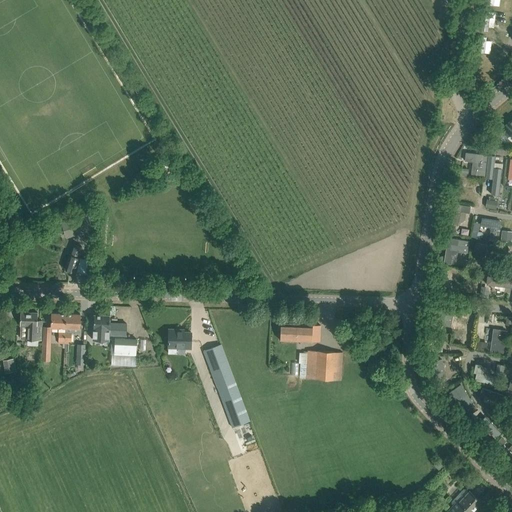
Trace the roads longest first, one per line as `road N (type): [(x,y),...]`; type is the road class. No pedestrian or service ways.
road 1 (tertiary): [(414,303),(0,292)]
road 2 (tertiary): [(511,491),(410,388),(414,303)]
road 3 (tertiary): [(414,303),(444,157),(470,120)]
road 4 (unclassified): [(468,0),(453,93),(470,120)]
